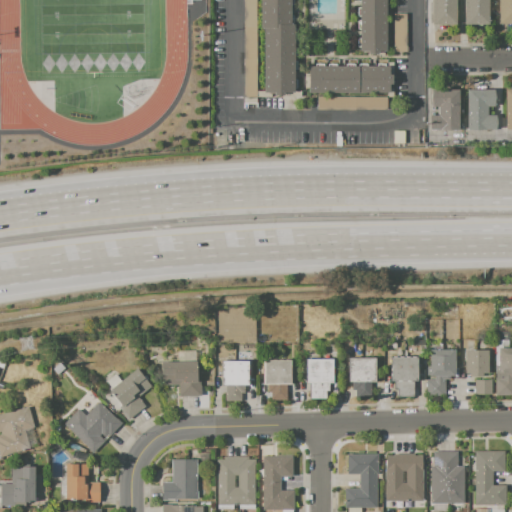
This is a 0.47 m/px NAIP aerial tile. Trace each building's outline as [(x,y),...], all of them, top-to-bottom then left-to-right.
[(244,0),(256,0),(257,63),(256,63),(257,97),(244,97),(244,0)] [(290,0),(290,24),(294,24),(294,92),(283,92),(283,95),(274,95),(274,93),(264,93),(264,29),(261,29),(261,0),(290,0)] [(386,0),(386,51),(378,51),(378,54),(369,54),(369,51),(360,51),(360,0),(386,0)] [(455,0),(456,24),(433,25),(432,0),(455,0)] [(488,0),(488,24),(465,24),(464,0),(488,0)] [(511,0),(511,24),(499,24),(499,0),(511,0)] [(394,13),(406,13),(407,52),(394,52),(394,13)] [(389,66),(389,75),(392,75),(392,83),(389,83),(389,92),(309,92),(309,66),(389,66)] [(430,129),(430,115),(438,115),(438,106),(432,106),(432,89),(458,89),(459,129),(430,129)] [(494,89),(494,106),(488,106),(488,115),(496,115),(496,129),(467,130),(466,90),(494,89)] [(387,97),(387,110),(317,110),(317,97),(387,97)] [(511,348),(511,395),(496,395),(496,378),(504,378),(504,374),(496,374),(496,365),(499,365),(499,348),(501,348),(501,340),(509,340),(509,348),(511,348)] [(455,350),(455,376),(450,376),(450,379),(445,379),(445,397),(427,397),(427,380),(435,380),(435,376),(430,376),(430,350),(455,350)] [(488,350),(488,366),(492,366),(492,373),(483,373),(483,376),(470,377),(470,373),(465,373),(465,351),(488,350)] [(417,357),(418,381),(414,381),(414,397),(399,397),(399,389),(396,389),(396,381),(391,381),(391,357),(417,357)] [(375,358),(375,382),(371,382),(372,397),(356,397),(356,390),(353,390),(353,382),(349,382),(349,358),(375,358)] [(306,359),(333,359),(333,383),(329,383),(329,391),(325,391),(325,399),(311,399),(311,383),(307,383),(306,359)] [(291,360),(291,384),(287,384),(288,400),(272,400),(271,391),(269,391),(269,384),(264,384),(264,360),(291,360)] [(200,396),(195,396),(195,397),(190,397),(190,396),(179,396),(179,385),(162,385),(161,362),(196,361),(197,381),(200,381),(200,384),(200,396)] [(248,385),(245,385),(245,393),(241,393),(241,401),(226,401),(226,386),(223,386),(223,361),(248,361),(248,385)] [(145,407),(128,420),(121,411),(122,411),(119,407),(121,405),(110,390),(111,389),(105,381),(116,373),(121,379),(119,380),(120,382),(137,369),(151,386),(137,397),(145,407)] [(492,380),(492,394),(475,395),(475,380),(492,380)] [(98,402),(116,419),(116,418),(121,423),(110,435),(108,433),(105,437),(101,433),(99,436),(104,441),(92,453),(87,447),(64,424),(78,409),(85,415),(98,402)] [(0,415),(28,407),(34,427),(25,430),(30,448),(0,457),(0,434),(1,434),(0,432),(0,415)] [(61,426),(58,433),(52,431),(55,424),(61,426)] [(86,453),(66,446),(68,441),(81,447),(82,448),(87,450),(86,453)] [(60,448),(52,455),(48,450),(49,446),(55,442),(60,448)] [(87,454),(90,455),(87,462),(77,459),(77,456),(72,455),(74,450),(87,454)] [(464,503),(431,503),(431,466),(433,466),(433,451),(458,451),(458,466),(464,466),(464,503)] [(475,505),(475,451),(505,451),(505,471),(493,471),(493,485),(506,485),(506,505),(475,505)] [(377,507),(345,508),(345,488),(359,488),(359,474),(347,474),(347,454),(377,454),(377,461),(378,461),(378,467),(377,467),(377,474),(377,507)] [(414,454),(414,456),(422,456),(422,501),(386,501),(385,456),(394,456),(394,454),(414,454)] [(293,510),(263,510),(263,497),(259,497),(259,484),(263,484),(263,456),(292,456),(292,476),(280,476),(280,490),(293,490),(293,510)] [(248,457),(248,459),(255,459),(254,506),(217,505),(217,465),(216,465),(216,459),(224,460),(224,457),(248,457)] [(162,500),(162,482),(172,482),(171,459),(196,459),(197,499),(167,499),(167,500),(162,500)] [(64,464),(86,464),(86,482),(98,482),(98,502),(83,502),(83,499),(64,499),(64,464)] [(1,506),(1,484),(11,484),(11,467),(22,467),(34,467),(34,503),(26,503),(26,506),(1,506)]
